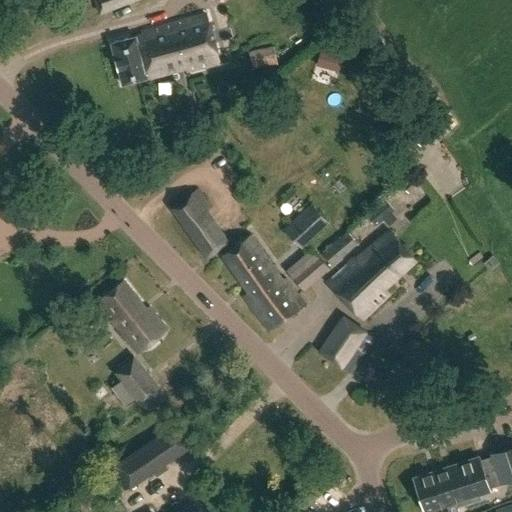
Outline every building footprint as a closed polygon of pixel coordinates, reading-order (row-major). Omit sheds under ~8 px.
[(131,0),(94,0),(99,12),(131,0)] [(219,61),(205,13),(112,40),(124,83),(160,73),(161,78),(219,61)] [(276,64),(273,47),(248,51),(251,68),(276,64)] [(441,130),(428,114),(407,130),(419,146),(441,130)] [(211,207),(196,187),(169,207),(205,258),(221,247),(198,216),(211,207)] [(328,224),(310,203),(283,227),(301,247),(328,224)] [(414,258),(387,226),(351,257),(326,278),(359,317),(388,292),(382,285),(387,281),(386,280),(414,258)] [(356,244),(345,232),(321,252),(332,265),(356,244)] [(222,256),(245,288),(277,266),(254,234),(222,256)] [(329,268),(316,253),(289,276),(303,291),(329,268)] [(277,266),(245,288),(241,291),(268,329),(303,305),(277,266)] [(143,310),(118,278),(94,297),(134,349),(163,326),(147,306),(143,310)] [(365,331),(342,317),(319,353),(341,367),(365,331)] [(167,399),(133,355),(113,371),(119,380),(110,387),(125,406),(135,398),(147,414),(167,399)] [(173,425),(110,468),(125,490),(188,447),(173,425)] [(511,479),(511,445),(491,452),(500,483),(511,479)] [(447,467),(459,505),(480,498),(479,494),(490,490),(479,456),(447,467)] [(459,505),(447,467),(419,476),(414,485),(422,511),(457,500),(458,505),(459,505)]
